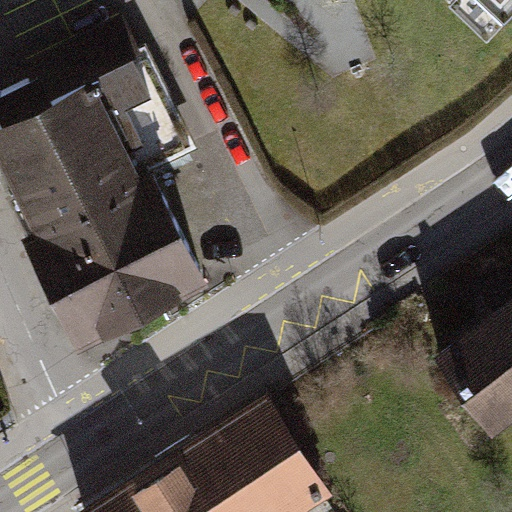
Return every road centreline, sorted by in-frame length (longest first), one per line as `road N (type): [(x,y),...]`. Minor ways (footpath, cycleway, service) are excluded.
road 1 (tertiary): [(87,447),(511,166)]
road 2 (residential): [(0,263),(87,447)]
